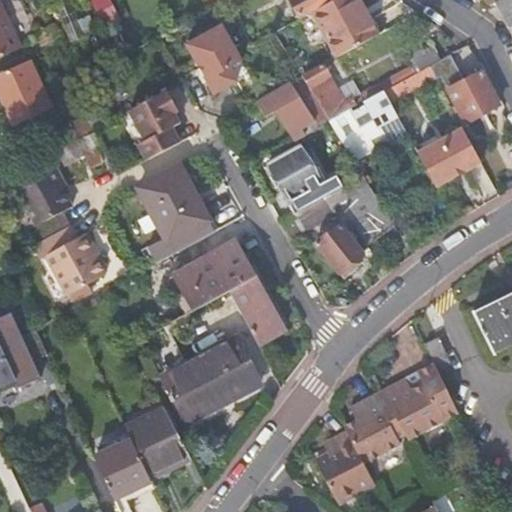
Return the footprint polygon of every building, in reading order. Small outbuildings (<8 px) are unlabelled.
[(290,0),(300,16),(328,0),(290,0)] [(331,0),(312,11),(337,57),(378,34),(371,20),(360,0),(331,0)] [(511,0),(494,0),(510,28),(511,26),(511,0)] [(0,1),(0,57),(21,48),(0,1)] [(375,18),(371,20),(378,34),(383,32),(375,18)] [(186,44),(201,71),(237,52),(222,24),(186,44)] [(237,52),(201,71),(213,93),(236,81),(229,68),(242,61),(237,52)] [(125,56),(117,60),(122,69),(130,65),(125,56)] [(30,62),(0,75),(0,95),(14,125),(52,108),(30,62)] [(318,67),(302,78),(329,121),(357,106),(351,97),(337,104),(325,86),(331,83),(321,65),(318,67)] [(436,76),(431,66),(384,91),(390,102),(436,76)] [(498,106),(480,69),(450,88),(452,91),(449,92),(466,123),(498,106)] [(265,117),(279,110),(286,106),(301,130),(315,121),(303,101),(312,96),(301,78),(257,102),(265,117)] [(172,111),(176,109),(165,90),(139,104),(135,106),(129,109),(145,139),(138,143),(146,159),(179,141),(170,126),(178,122),(172,111)] [(390,102),(384,91),(365,101),(368,106),(350,116),(360,134),(377,124),(380,128),(399,118),(390,102)] [(129,109),(135,106),(129,93),(109,104),(116,116),(129,109)] [(286,106),(279,110),(295,134),(301,130),(286,106)] [(94,128),(98,126),(92,114),(69,126),(75,138),(93,129),(94,128)] [(75,138),(69,126),(58,132),(64,144),(75,138)] [(481,162),(462,126),(438,139),(435,133),(413,145),(435,186),(481,162)] [(95,134),(81,141),(87,153),(85,155),(85,157),(91,169),(103,163),(96,150),(102,147),(95,134)] [(290,200),(297,212),(323,197),(316,185),(319,184),(300,150),(312,144),(306,135),(294,141),(297,146),(267,163),(289,201),(290,200)] [(87,153),(81,141),(57,153),(65,167),(85,157),(85,155),(87,153)] [(171,240),(177,252),(215,230),(209,220),(179,164),(138,186),(168,242),(171,240)] [(59,185),(63,183),(54,167),(16,188),(37,225),(71,207),(65,195),(59,185)] [(369,183),(364,175),(341,187),(348,198),(369,183)] [(394,224),(369,183),(348,198),(374,240),(394,224)] [(339,224),(315,243),(339,273),(363,253),(339,224)] [(69,225),(31,247),(39,260),(44,257),(66,296),(103,274),(95,260),(81,235),(76,238),(69,225)] [(81,235),(95,260),(99,258),(85,233),(81,235)] [(228,290),(258,344),(285,328),(279,317),(265,292),(261,287),(251,293),(241,277),(252,271),(235,240),(174,274),(194,308),(228,290)] [(474,310),(472,312),(494,356),(496,355),(495,353),(511,345),(511,294),(475,312),(474,310)] [(0,395),(43,378),(14,309),(0,314),(0,395)] [(237,335),(162,377),(172,394),(168,396),(172,402),(175,400),(186,421),(261,379),(237,335)] [(439,338),(426,344),(435,364),(439,373),(452,367),(439,338)] [(406,379),(382,391),(385,398),(405,436),(408,441),(445,422),(458,414),(439,373),(435,364),(406,379)] [(357,421),(344,428),(347,432),(364,465),(400,445),(397,439),(405,436),(385,398),(378,402),(374,395),(350,408),(357,421)] [(124,428),(131,442),(147,475),(170,463),(173,468),(188,460),(163,409),(124,428)] [(338,503),(374,484),(364,465),(347,432),(330,441),(335,451),(328,455),(315,462),(338,503)] [(131,442),(95,458),(117,505),(153,489),(147,475),(131,442)]
